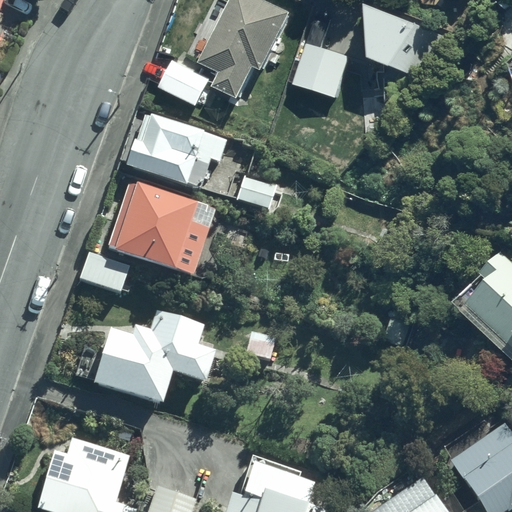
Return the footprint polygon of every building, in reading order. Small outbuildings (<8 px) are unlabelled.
[(294,23),(245,0),(238,0),(203,73),(223,83),(217,96),(241,108),(257,76),(266,80),(294,23)] [(450,39),(370,4),(374,59),(384,64),(386,108),(450,39)] [(339,105),(352,63),(311,50),(298,92),(339,105)] [(175,67),(161,94),(201,114),(215,86),(175,67)] [(209,142),(154,125),(153,127),(148,126),(140,150),(137,149),(129,176),(191,196),(192,194),(205,198),(214,171),(223,174),(230,151),(208,144),(209,142)] [(247,186),(240,210),(272,220),(279,196),(247,186)] [(220,220),(139,192),(138,194),(132,192),(109,256),(196,286),(220,220)] [(511,260),(504,252),(456,302),(511,355),(511,260)] [(131,276),(90,261),(81,289),(121,303),(131,276)] [(150,331),(136,326),(133,337),(110,329),(93,381),(163,404),(173,371),(207,382),(216,352),(197,346),(203,327),(156,312),(150,331)] [(277,337),(251,330),(245,353),(271,360),(277,337)] [(511,439),(503,426),(496,431),(489,421),(443,452),(484,511),(510,511),(511,511),(511,439)] [(56,450),(38,506),(55,511),(138,511),(140,508),(117,501),(131,455),(73,437),(68,454),(56,450)] [(317,481),(255,460),(244,494),(233,490),(225,511),(328,511),(330,508),(310,501),(317,481)] [(442,511),(423,482),(406,493),(401,485),(363,510),(364,511),(442,511)] [(193,511),(198,500),(158,485),(147,511),(193,511)]
